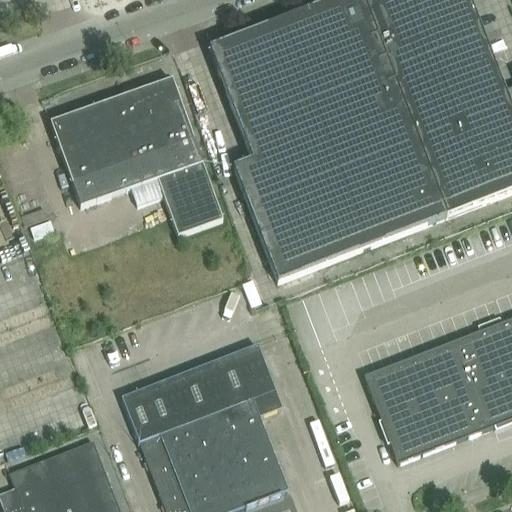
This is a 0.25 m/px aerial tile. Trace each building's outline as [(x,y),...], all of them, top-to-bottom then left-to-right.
[(511,197),(511,117),(504,98),(466,0),(348,0),(208,53),(251,165),(232,173),(277,288),(511,197)] [(163,203),(177,241),(223,225),(173,84),(50,128),(80,211),(131,193),(138,212),(163,203)] [(511,323),(363,381),(397,468),(511,423),(511,323)] [(242,511),(287,495),(253,405),(275,396),(258,350),(117,403),(158,511),(242,511)] [(118,511),(93,446),(8,478),(14,494),(0,498),(0,509),(1,511),(118,511)]
